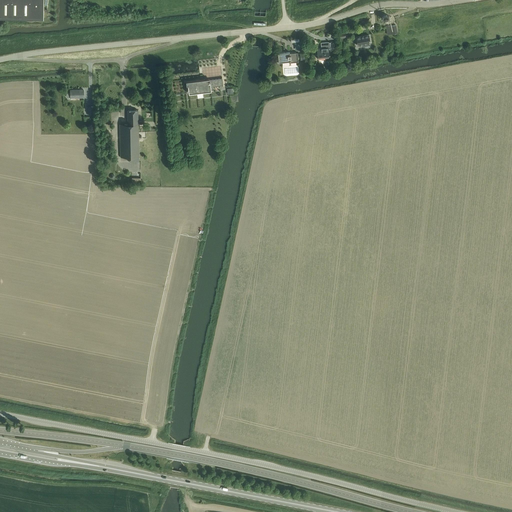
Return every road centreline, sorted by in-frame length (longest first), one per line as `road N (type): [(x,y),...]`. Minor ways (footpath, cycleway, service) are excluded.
road 1 (unclassified): [(454,511),(244,460),(0,413)]
road 2 (unclassified): [(184,37),(311,24),(379,5),(464,0)]
road 3 (primary): [(333,511),(78,462)]
road 4 (track): [(0,44),(199,21),(252,31)]
road 5 (residential): [(15,56),(123,59),(184,37)]
road 6 (unclassified): [(15,56),(184,37)]
